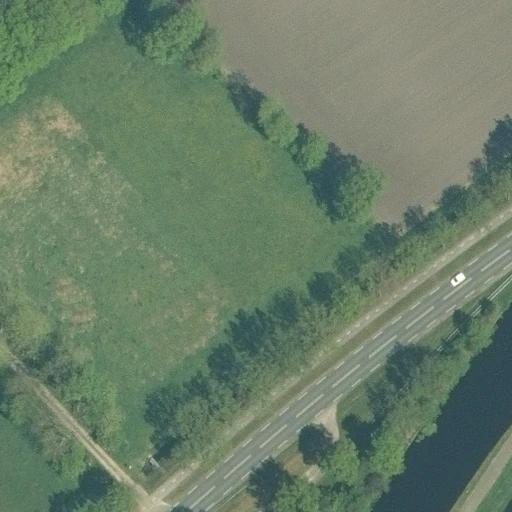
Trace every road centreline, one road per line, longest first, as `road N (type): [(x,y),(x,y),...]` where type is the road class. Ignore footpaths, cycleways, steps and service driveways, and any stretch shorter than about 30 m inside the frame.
road 1 (primary): [(186,511),(429,306),(511,249)]
road 2 (track): [(0,352),(151,511)]
